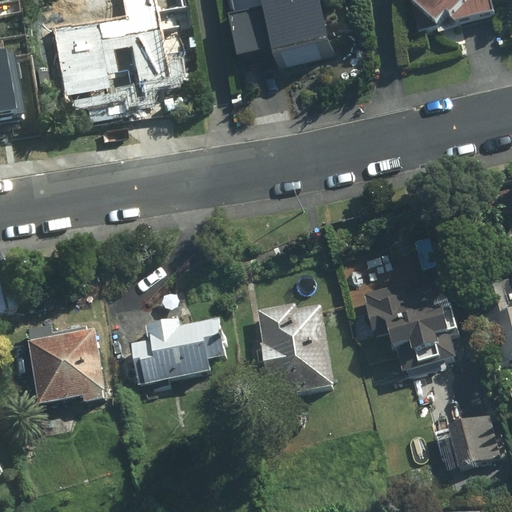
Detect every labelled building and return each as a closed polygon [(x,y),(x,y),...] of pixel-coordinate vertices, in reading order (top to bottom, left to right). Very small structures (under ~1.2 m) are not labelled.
[(106,0),(100,0),(53,9),(66,75),(149,59),(151,73),(195,65),(182,0),(127,0),(107,4),(106,0)] [(344,0),(274,0),(276,7),(236,17),(247,64),(287,54),(290,66),(357,50),(344,0)] [(420,0),(428,33),(508,15),(502,0),(420,0)] [(0,46),(0,109),(20,106),(10,45),(0,46)] [(14,275),(0,277),(0,317),(23,312),(14,275)] [(419,284),(372,296),(384,341),(395,338),(399,353),(409,351),(415,376),(465,362),(467,362),(461,337),(472,335),(458,280),(420,289),(419,284)] [(347,391),(332,307),(308,312),(307,304),(266,312),(282,403),(347,391)] [(141,349),(122,352),(128,387),(146,384),(147,388),(225,374),(223,363),(242,360),(235,320),(192,328),(191,321),(157,327),(160,342),(141,345),(141,349)] [(61,327),(37,331),(51,409),(119,397),(107,327),(63,335),(61,327)] [(0,441),(10,440),(0,384),(0,441)] [(466,469),(510,463),(504,421),(460,427),(466,469)]
